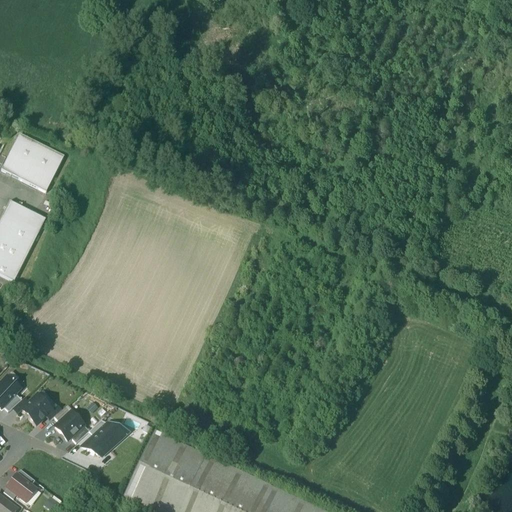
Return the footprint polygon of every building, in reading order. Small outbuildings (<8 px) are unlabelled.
[(63,159),(19,136),(1,172),(45,195),(63,159)] [(45,225),(10,206),(0,225),(0,280),(13,287),(45,225)] [(0,410),(1,412),(3,410),(15,398),(20,393),(7,380),(0,386),(0,410)] [(15,398),(3,410),(9,415),(12,411),(20,403),(15,398)] [(28,406),(21,412),(22,413),(36,428),(45,419),(51,414),(51,413),(37,398),(28,406)] [(20,403),(12,411),(17,417),(22,413),(21,412),(28,406),(23,401),(20,403)] [(56,409),(51,413),(51,414),(45,419),(49,424),(54,419),(60,413),(56,409)] [(60,425),(71,415),(65,409),(60,413),(54,419),(60,425)] [(55,430),(67,443),(71,440),(83,429),(71,415),(60,425),(55,430)] [(82,451),(100,460),(127,434),(107,425),(82,451)] [(88,434),(83,429),(71,440),(76,446),(88,434)] [(191,452),(178,446),(179,445),(178,445),(177,445),(165,439),(164,438),(163,439),(154,434),(122,501),(132,505),(131,506),(132,507),(133,506),(146,511),(145,511),(261,511),(271,490),(249,479),(249,478),(248,477),(248,479),(235,472),(235,471),(234,471),(233,472),(220,466),(221,465),(220,464),(220,465),(206,459),(207,458),(206,458),(206,459),(193,453),(193,452),(192,451),(191,452)] [(20,473),(16,478),(30,488),(34,484),(20,473)] [(30,488),(16,478),(7,490),(25,505),(35,492),(30,488)] [(16,497),(7,490),(3,495),(12,502),(16,497)] [(318,511),(310,508),(311,507),(310,507),(309,508),(296,502),(297,501),(296,500),(295,501),(282,495),(283,494),(282,493),(281,495),(271,490),(261,511),(318,511)] [(15,511),(9,507),(0,500),(0,511),(15,511)] [(20,511),(22,510),(13,503),(9,507),(15,511),(20,511)]
